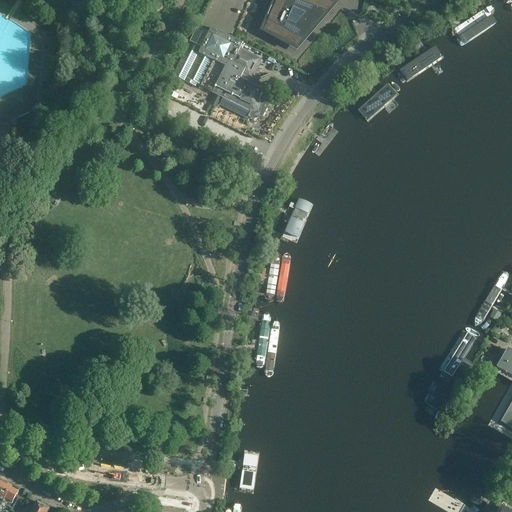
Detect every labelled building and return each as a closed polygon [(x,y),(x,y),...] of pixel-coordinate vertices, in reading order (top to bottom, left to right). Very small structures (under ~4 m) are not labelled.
[(273,0),(259,32),(296,53),(337,5),(324,0),(273,0)] [(455,28),(453,30),(457,37),(493,14),(495,10),(492,6),(486,7),(484,9),(455,28)] [(456,38),(462,46),(499,23),(493,15),(456,38)] [(254,76),(260,65),(258,64),(260,60),(262,56),(263,54),(232,40),(211,30),(209,34),(201,30),(201,31),(199,34),(195,32),(173,76),(181,80),(195,87),(197,84),(200,86),(200,87),(215,95),(212,101),(215,102),(218,103),(221,97),(223,98),(219,106),(247,120),(248,117),(249,118),(253,120),(263,117),(266,110),(260,108),(266,97),(265,96),(266,93),(265,89),(262,87),(262,86),(250,80),(252,75),(254,76)] [(396,74),(404,84),(430,66),(436,62),(443,57),(435,46),(424,54),(396,74)] [(267,70),(270,71),(275,62),(270,60),(269,63),(270,63),(267,70)] [(357,112),(367,123),(383,108),(393,99),(396,96),(387,86),(377,94),(357,112)] [(314,206),(298,200),(296,206),(288,224),(282,239),(297,244),(314,206)] [(272,257),(267,294),(266,296),(266,297),(267,299),(267,301),(268,302),(268,303),(269,305),(270,306),(272,304),(273,303),(274,302),(275,300),(276,299),(276,297),(276,295),(282,259),(282,257),(281,255),(281,254),(279,253),(278,253),(276,253),(274,253),(274,254),(273,255),(272,257)] [(284,302),(285,302),(291,261),(291,260),(290,259),(290,258),(289,257),(288,256),(287,256),(286,256),(285,257),(284,257),(284,258),(283,259),(282,260),(276,301),(276,302),(276,303),(277,304),(278,305),(279,305),(280,305),(281,305),(282,305),(283,304),(284,304),(284,303),(284,302)] [(476,319),(476,321),(476,323),(476,324),(476,326),(476,327),(478,327),(479,326),(480,325),(482,324),(483,323),(485,321),(486,320),(487,318),(508,281),(509,279),(509,277),(509,276),(508,274),(506,273),(505,273),(503,273),(502,273),(500,274),(499,276),(478,313),(477,315),(477,317),(476,319)] [(257,350),(254,370),(254,371),(255,371),(255,372),(256,372),(257,373),(258,373),(259,373),(260,373),(261,373),(262,372),(263,372),(263,371),(270,319),(270,318),(270,317),(269,317),(269,316),(268,315),(267,315),(266,315),(265,315),(264,316),(263,316),(263,317),(262,317),(262,318),(261,322),(259,341),(257,350)] [(272,323),(264,376),(265,376),(265,377),(266,378),(267,378),(268,379),(269,379),(270,379),(271,378),(272,378),(273,377),(273,376),(280,323),(279,322),(278,321),(277,321),(276,321),(275,321),(274,321),(273,321),(273,322),(272,322),(272,323)] [(479,338),(470,332),(443,374),(452,380),(479,338)] [(511,352),(507,350),(494,372),(511,382),(511,403),(501,422),(511,428),(511,352)] [(430,406),(438,410),(451,387),(442,382),(430,406)] [(251,387),(244,435),(245,436),(246,437),(247,438),(248,439),(249,439),(251,438),(252,438),(253,437),(253,436),(260,386),(260,385),(259,385),(259,384),(258,384),(258,383),(257,383),(256,383),(255,383),(254,383),(253,383),(252,384),(251,385),(251,386),(251,387)] [(259,453),(244,451),(239,493),(254,494),(259,453)] [(16,495),(17,493),(10,489),(11,487),(1,482),(0,483),(0,506),(4,500),(6,501),(12,504),(16,495)] [(11,511),(12,511),(18,511),(25,501),(23,500),(22,502),(18,499),(11,511)] [(46,511),(48,510),(46,509),(47,507),(39,503),(38,504),(36,503),(36,504),(30,501),(24,511),(46,511)]
